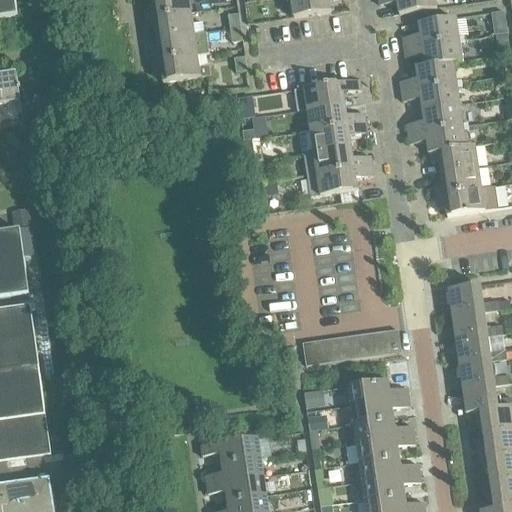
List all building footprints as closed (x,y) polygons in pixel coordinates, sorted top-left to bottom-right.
[(0,0),(0,20),(18,18),(15,0),(0,0)] [(149,0),(151,12),(143,13),(144,21),(191,14),(188,0),(149,0)] [(289,0),(292,19),(330,13),(328,1),(336,0),(289,0)] [(399,16),(436,10),(434,0),(378,0),(379,6),(397,4),(399,16)] [(191,14),(144,21),(146,28),(153,27),(155,41),(194,36),(204,35),(203,24),(193,26),(191,14)] [(227,17),(229,30),(240,29),(238,15),(227,17)] [(420,37),(403,40),(404,49),(458,41),(455,19),(438,22),(418,25),(420,37)] [(242,42),(240,29),(229,30),(232,44),(242,42)] [(157,56),(150,57),(151,64),(197,57),(208,56),(205,35),(204,35),(194,36),(155,41),(157,56)] [(458,41),(404,49),(406,59),(422,56),(424,67),(424,68),(453,63),(453,65),(462,63),(458,41)] [(197,57),(151,64),(152,71),(160,70),(162,85),(210,78),(209,66),(199,67),(197,57)] [(233,60),(235,74),(247,72),(244,58),(233,60)] [(418,81),(400,84),(401,93),(456,85),(453,65),(453,63),(424,68),(424,67),(416,68),(418,81)] [(0,106),(21,103),(17,74),(0,75),(0,106)] [(303,90),(294,92),(298,114),(307,113),(306,112),(344,106),(342,95),(351,94),(360,92),(358,81),(351,83),(303,90)] [(456,85),(401,93),(403,104),(421,101),(422,112),(459,106),(456,85)] [(344,106),(306,112),(307,113),(310,133),(365,125),(363,115),(351,117),(346,118),(344,106)] [(424,123),(406,126),(408,136),(463,128),(459,106),(422,112),(424,123)] [(261,109),(252,110),(252,114),(253,120),(262,119),(261,109)] [(267,120),(261,121),(253,122),(256,142),(270,140),(267,120)] [(310,133),(300,135),(303,156),(313,155),(351,149),(349,137),(351,137),(367,135),(365,125),(310,133)] [(463,128),(408,136),(409,146),(427,144),(429,155),(466,150),(466,149),(463,128)] [(466,150),(429,155),(430,162),(439,161),(441,175),(478,169),(475,147),(466,149),(466,150)] [(313,155),(303,156),(306,178),(371,168),(370,158),(353,161),(351,150),(351,149),(313,155)] [(250,179),(261,177),(260,164),(248,166),(250,179)] [(371,168),(306,178),(310,200),(320,199),(351,194),(358,193),(356,180),(373,178),(371,168)] [(443,189),(434,191),(435,198),(482,191),(481,191),(478,169),(441,175),(443,189)] [(278,187),(264,189),(266,198),(279,196),(278,187)] [(482,191),(435,198),(436,205),(445,203),(448,219),(485,213),(497,211),(493,189),(481,191),(482,191)] [(33,228),(31,214),(11,216),(13,230),(33,228)] [(22,231),(0,233),(0,300),(31,297),(22,231)] [(480,286),(448,291),(452,316),(484,311),(484,313),(499,311),(498,302),(483,304),(480,286)] [(0,312),(0,374),(40,369),(32,308),(0,312)] [(484,311),(452,316),(456,341),(488,336),(488,338),(503,336),(501,327),(487,329),(484,313),(484,311)] [(402,354),(398,331),(386,333),(390,356),(402,354)] [(378,357),(390,356),(386,333),(374,335),(378,357)] [(362,337),(366,359),(378,357),(374,335),(362,337)] [(488,336),(456,341),(459,365),(491,360),(491,362),(511,359),(511,351),(505,353),(503,336),(488,338),(488,336)] [(354,361),(366,359),(362,337),(350,339),(354,361)] [(342,363),(351,362),(354,361),(350,339),(338,340),(342,363)] [(330,365),(342,363),(338,340),(327,342),(330,365)] [(327,342),(315,344),(318,367),(330,365),(327,342)] [(303,346),(306,369),(318,367),(315,344),(303,346)] [(491,360),(459,365),(463,390),(494,385),(495,387),(510,385),(508,376),(494,379),(491,362),(491,360)] [(0,464),(51,457),(52,457),(40,369),(0,374),(0,464)] [(348,389),(351,408),(409,400),(408,391),(390,394),(388,383),(348,389)] [(494,385),(463,390),(467,415),(479,413),(511,407),(511,400),(511,398),(497,401),(495,387),(494,385)] [(324,393),(304,396),(306,411),(327,408),(324,393)] [(351,408),(351,409),(354,427),(394,421),(392,413),(410,410),(409,400),(351,408)] [(511,409),(511,407),(479,413),(483,439),(511,434),(511,409)] [(326,417),(308,420),(310,433),(328,430),(326,417)] [(395,432),(394,421),(354,427),(357,447),(414,439),(413,429),(395,432)] [(317,433),(309,433),(312,453),(320,452),(317,433)] [(511,434),(483,439),(487,463),(511,458),(511,434)] [(357,447),(360,467),(399,461),(398,450),(415,448),(414,439),(357,447)] [(203,458),(221,456),(222,466),(262,460),(259,440),(201,448),(203,458)] [(66,480),(65,468),(64,457),(51,458),(51,457),(0,464),(0,511),(55,511),(51,482),(66,480)] [(511,458),(487,463),(491,487),(511,483),(511,458)] [(206,477),(207,487),(264,478),(262,460),(222,466),(223,475),(206,477)] [(399,461),(360,467),(362,485),(420,477),(418,467),(401,470),(399,461)] [(362,485),(365,504),(405,498),(403,488),(421,486),(420,477),(362,485)] [(267,497),(264,478),(207,487),(208,497),(226,494),(227,503),(267,497)] [(511,483),(491,487),(494,511),(495,511),(511,509),(511,483)] [(268,511),(267,497),(227,503),(228,511),(268,511)] [(424,511),(424,505),(406,508),(405,498),(365,504),(366,511),(424,511)]
